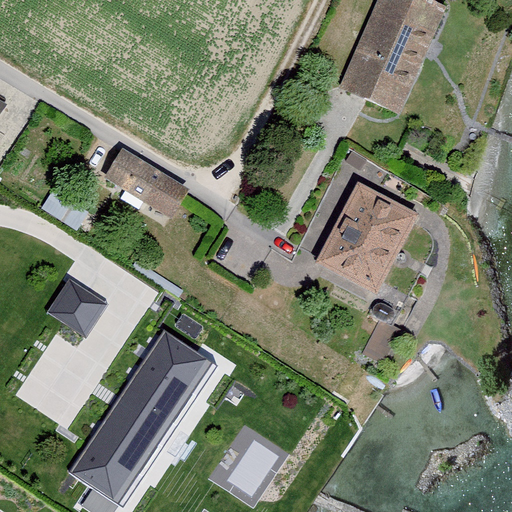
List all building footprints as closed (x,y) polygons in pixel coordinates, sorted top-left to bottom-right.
[(449,0),(448,0),(377,0),(343,85),(403,110),(449,0)] [(0,133),(16,103),(0,94),(0,133)] [(189,200),(123,162),(112,182),(178,219),(189,200)] [(429,214),(364,184),(327,261),(392,291),(429,214)] [(102,296),(67,274),(42,313),(82,338),(103,305),(98,302),(102,296)] [(211,363),(162,331),(68,472),(117,505),(211,363)]
